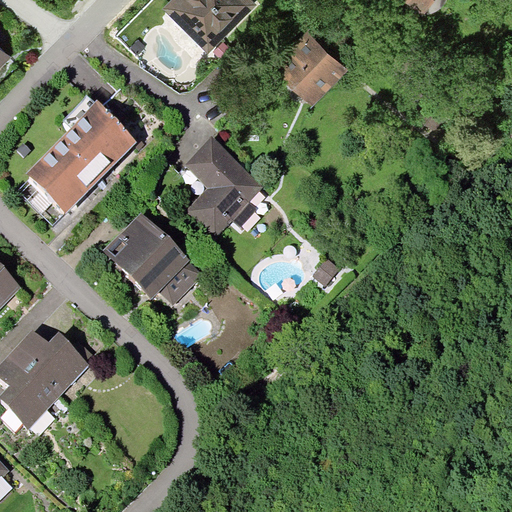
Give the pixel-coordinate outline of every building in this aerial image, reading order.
[(247,7),(240,0),(178,0),(170,8),(206,43),(229,20),(231,23),(247,7)] [(388,0),(388,2),(415,12),(418,7),(421,9),(424,5),(430,0),(388,0)] [(336,67),(307,39),(281,66),(310,94),(336,67)] [(105,121),(103,123),(84,104),(61,127),(73,139),(27,185),(62,219),(130,149),(122,142),(124,140),(105,121)] [(465,155),(473,144),(458,133),(450,143),(465,155)] [(255,192),(210,149),(188,172),(208,190),(212,186),(221,195),(214,202),(203,202),(190,216),(213,237),(228,221),(238,230),(252,215),(242,206),(255,192)] [(127,240),(123,236),(103,258),(148,303),(158,293),(171,305),(196,279),(141,225),(127,240)] [(314,279),(323,287),(331,278),(322,270),(314,279)] [(0,305),(16,290),(0,274),(0,305)] [(84,367),(59,344),(48,355),(32,340),(13,361),(51,397),(71,376),(73,378),(84,367)] [(32,417),(51,397),(13,361),(0,374),(0,387),(10,397),(0,406),(0,408),(6,414),(0,420),(0,424),(13,437),(21,428),(24,431),(35,419),(32,417)]
